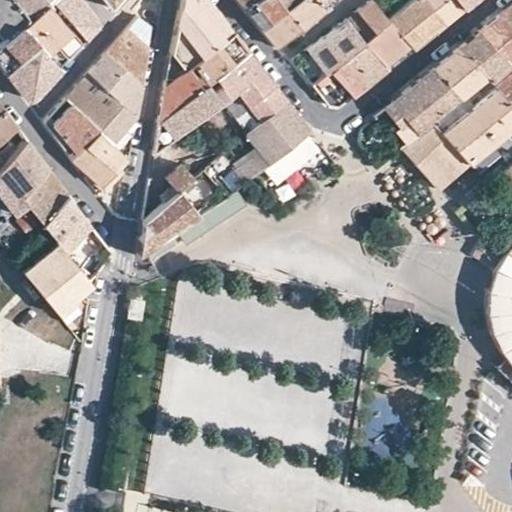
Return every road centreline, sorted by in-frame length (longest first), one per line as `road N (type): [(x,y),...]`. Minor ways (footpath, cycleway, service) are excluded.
road 1 (residential): [(495,0),(348,117),(317,113),(272,62)]
road 2 (residential): [(127,240),(109,293),(74,511)]
road 3 (residential): [(170,0),(127,240)]
road 4 (residential): [(25,120),(127,240)]
road 5 (residential): [(110,26),(25,120)]
